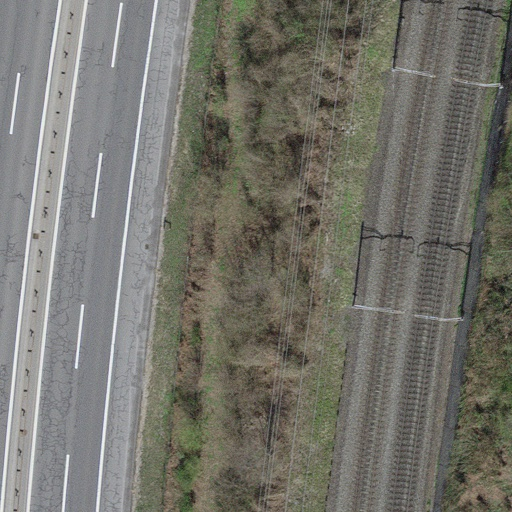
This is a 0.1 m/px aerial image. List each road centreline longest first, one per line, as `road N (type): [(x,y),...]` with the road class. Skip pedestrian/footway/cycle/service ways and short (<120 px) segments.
road 1 (motorway): [(63,511),(123,0)]
road 2 (motorway): [(30,0),(0,230)]
